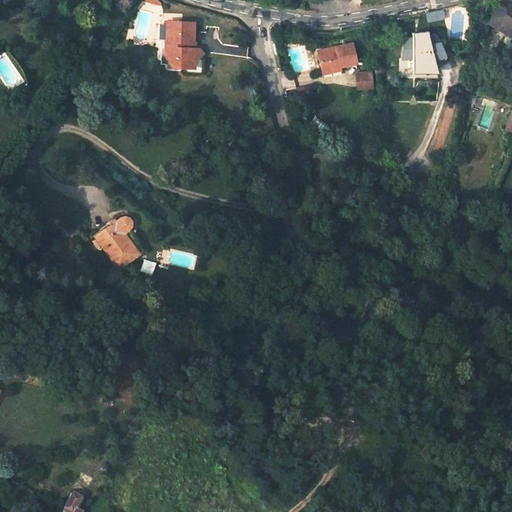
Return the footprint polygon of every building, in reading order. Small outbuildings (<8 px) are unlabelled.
[(511,0),(502,0),(488,22),(511,37),(511,0)] [(436,15),(420,18),(422,27),(438,24),(436,15)] [(192,48),(193,23),(167,20),(165,47),(169,47),(168,55),(168,65),(192,67),(192,60),(194,49),(192,48)] [(395,63),(406,63),(407,72),(418,72),(430,69),(429,63),(440,60),(431,38),(416,42),(399,42),(395,63)] [(352,42),(316,50),(320,70),(338,66),(356,63),(352,42)] [(165,47),(160,47),(160,55),(168,55),(169,47),(165,47)] [(338,66),(320,70),(321,75),(339,71),(338,66)] [(367,71),(354,72),(355,87),(368,86),(367,71)] [(113,225),(111,223),(92,238),(118,274),(137,258),(122,237),(129,231),(129,229),(129,228),(129,223),(128,223),(124,219),(120,220),(113,225)] [(61,511),(62,511),(79,511),(80,511),(73,507),(78,497),(70,493),(61,511)]
